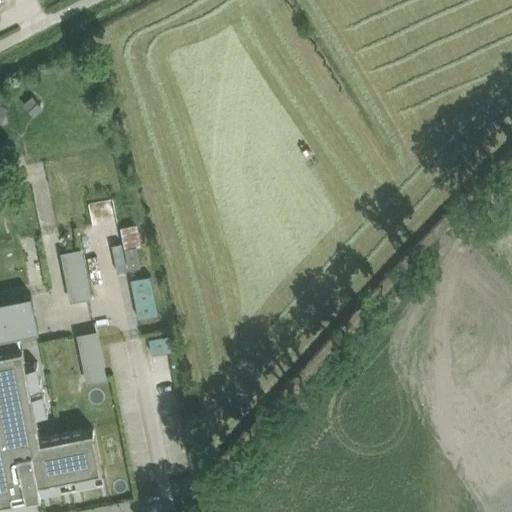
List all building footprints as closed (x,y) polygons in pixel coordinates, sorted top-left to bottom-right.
[(32,94),(23,102),(34,113),(42,105),(32,94)] [(0,121),(2,122),(8,106),(0,102),(0,121)] [(128,268),(140,266),(136,243),(139,243),(136,221),(120,224),(128,268)] [(71,299),(91,295),(81,246),(61,250),(71,299)] [(157,314),(150,273),(130,277),(138,317),(157,314)] [(0,499),(14,497),(12,491),(25,488),(26,495),(41,492),(39,480),(101,467),(93,427),(41,438),(36,414),(26,364),(22,345),(21,345),(19,335),(39,331),(31,292),(29,293),(30,301),(0,306),(0,499)] [(86,381),(88,381),(107,377),(98,328),(77,332),(86,381)] [(152,353),(172,349),(169,333),(149,337),(150,341),(152,353)]
